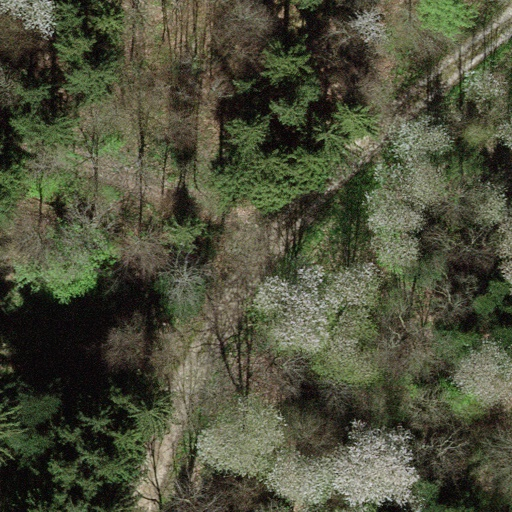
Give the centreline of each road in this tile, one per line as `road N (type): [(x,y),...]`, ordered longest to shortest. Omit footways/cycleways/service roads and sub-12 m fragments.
road 1 (track): [(511,16),(310,182),(224,286),(136,468),(124,511)]
road 2 (track): [(224,286),(0,168)]
